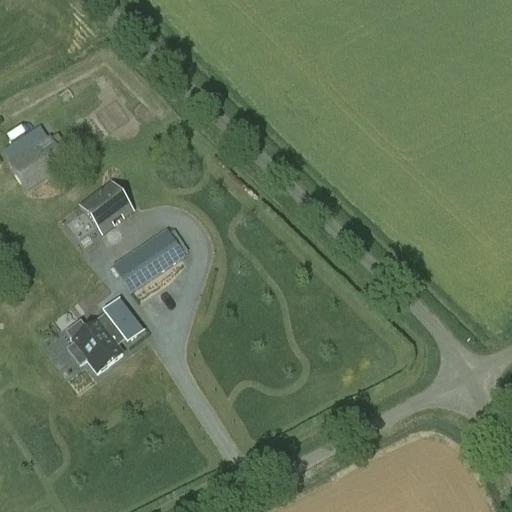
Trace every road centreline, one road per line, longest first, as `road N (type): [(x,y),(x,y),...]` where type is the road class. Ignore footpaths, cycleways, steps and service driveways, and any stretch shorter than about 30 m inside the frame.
road 1 (unclassified): [(464,380),(441,336),(93,0)]
road 2 (unclassified): [(218,511),(464,380)]
